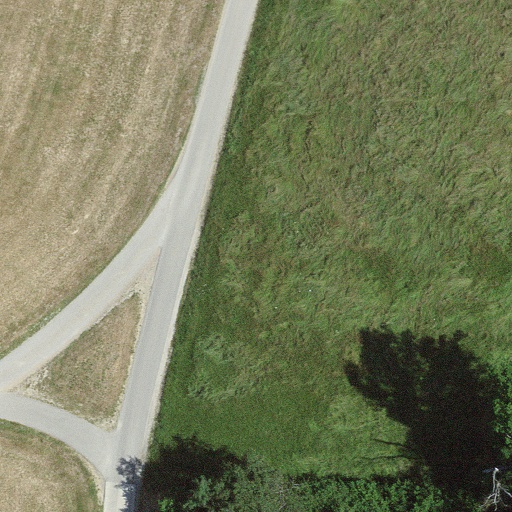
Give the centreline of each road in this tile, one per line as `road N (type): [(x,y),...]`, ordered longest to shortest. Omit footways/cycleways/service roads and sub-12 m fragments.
road 1 (unclassified): [(241,0),(182,188),(121,511)]
road 2 (track): [(0,387),(54,344),(140,252),(182,188)]
road 3 (track): [(0,413),(58,430),(124,476)]
